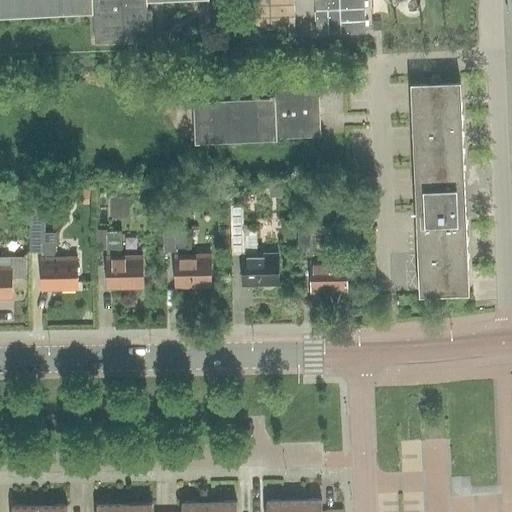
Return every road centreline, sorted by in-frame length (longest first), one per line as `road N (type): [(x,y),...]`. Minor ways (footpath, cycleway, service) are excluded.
road 1 (secondary): [(0,361),(361,353)]
road 2 (residential): [(510,343),(497,0)]
road 3 (residential): [(0,463),(316,454)]
road 4 (residential): [(367,511),(361,353)]
road 5 (secondary): [(510,343),(361,353)]
